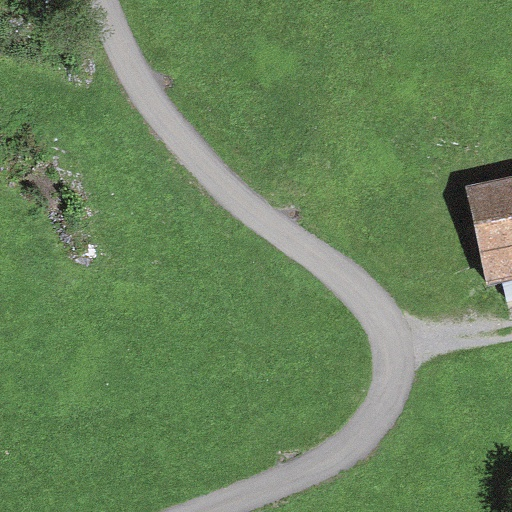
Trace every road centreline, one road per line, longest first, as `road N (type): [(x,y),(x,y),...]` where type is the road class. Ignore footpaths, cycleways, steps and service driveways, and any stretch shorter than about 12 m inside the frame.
road 1 (residential): [(102,0),(124,58),(180,141),(238,198),(361,291),(384,321),(395,366),(382,408),(360,437),(314,467),(205,511)]
road 2 (track): [(391,347),(511,326)]
